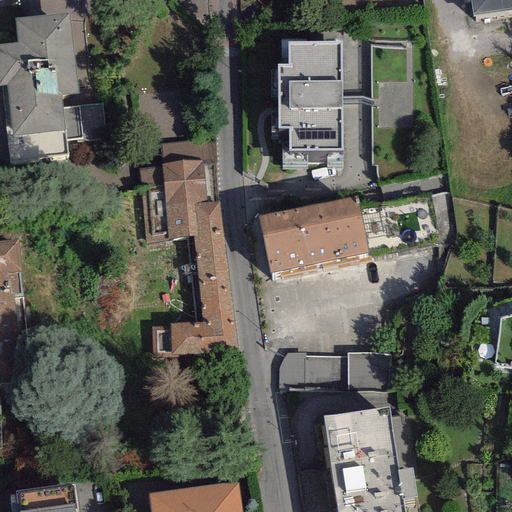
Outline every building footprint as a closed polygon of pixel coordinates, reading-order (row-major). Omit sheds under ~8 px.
[(511,0),(467,0),(470,19),(511,12),(511,0)] [(76,27),(20,32),(23,59),(0,61),(11,170),(71,164),(66,108),(83,106),(76,27)] [(354,184),(353,43),(275,44),(275,71),(266,71),(267,141),(275,141),(276,185),(354,184)] [(206,329),(174,331),(175,362),(240,359),(223,209),(209,210),(207,168),(166,170),(170,244),(202,242),(206,329)] [(355,215),(253,235),(262,285),(364,266),(355,215)] [(26,255),(0,257),(0,394),(25,392),(15,288),(29,287),(26,255)] [(389,356),(279,358),(280,393),(389,392),(389,356)] [(398,511),(385,419),(314,430),(326,511),(398,511)] [(237,511),(234,493),(144,509),(144,511),(237,511)] [(80,511),(79,500),(25,507),(26,511),(80,511)]
